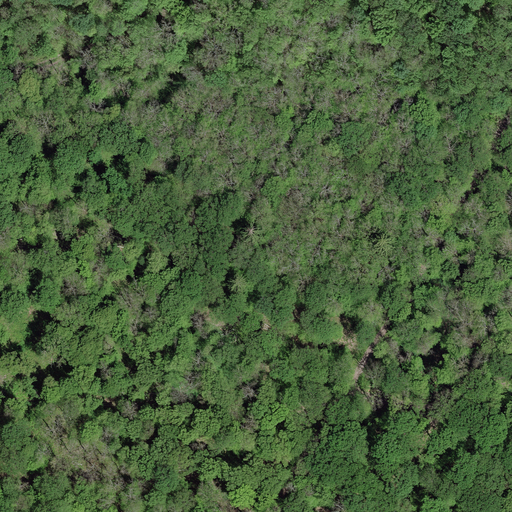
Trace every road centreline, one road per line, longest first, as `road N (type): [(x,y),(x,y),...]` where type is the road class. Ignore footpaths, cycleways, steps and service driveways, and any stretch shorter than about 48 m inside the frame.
road 1 (track): [(511,116),(277,511)]
road 2 (track): [(350,389),(404,407),(511,381)]
